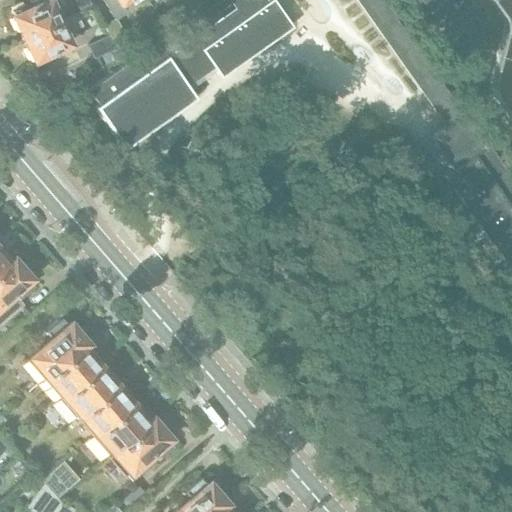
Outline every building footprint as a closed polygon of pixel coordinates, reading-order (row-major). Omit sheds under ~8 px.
[(18,42),(75,14),(75,13),(61,19),(51,0),(40,0),(25,7),(23,3),(8,10),(10,14),(6,16),(18,42)] [(90,5),(86,0),(72,0),(79,11),(90,5)] [(271,0),(267,0),(266,1),(264,0),(249,0),(232,12),(192,37),(182,23),(86,91),(96,104),(92,107),(122,149),(194,98),(186,87),(212,68),(219,78),(291,27),(271,0)] [(413,0),(403,7),(422,35),(437,25),(438,26),(446,20),(454,15),(462,9),(455,0),(413,0)] [(75,14),(18,42),(29,65),(33,63),(35,67),(50,60),(48,56),(72,45),(67,32),(80,26),(75,14)] [(107,34),(115,47),(126,40),(114,17),(102,25),(107,34)] [(115,47),(107,34),(85,44),(92,58),(115,48),(115,47)] [(511,184),(510,185),(504,176),(505,174),(505,173),(503,171),(501,172),(494,162),(495,161),(495,159),(494,158),(492,158),(461,114),(428,138),(450,169),(441,175),(511,276),(511,184)] [(25,230),(16,238),(23,246),(32,238),(25,230)] [(0,267),(9,259),(8,257),(7,254),(3,250),(0,248),(0,267)] [(9,259),(0,267),(0,304),(5,310),(16,301),(15,299),(31,286),(25,280),(26,278),(24,276),(24,273),(20,268),(16,267),(9,259)] [(460,304),(470,299),(467,295),(458,300),(460,304)] [(24,359),(41,379),(83,343),(75,335),(74,332),(70,327),(67,326),(66,324),(64,325),(58,318),(42,331),(48,338),(24,359)] [(58,397),(99,362),(98,360),(97,357),(93,352),(90,351),(83,343),(41,379),(58,397)] [(58,397),(74,416),(116,381),(114,379),(113,376),(109,371),(106,370),(99,362),(58,397)] [(74,416),(91,435),(132,400),(130,398),(129,395),(125,390),(122,389),(116,381),(74,416)] [(107,454),(149,419),(147,417),(146,414),(142,409),(139,408),(132,400),(91,435),(107,454)] [(187,417),(179,423),(187,433),(195,426),(187,417)] [(149,419),(107,454),(104,456),(111,463),(104,470),(108,475),(115,469),(122,478),(125,476),(131,482),(156,461),(154,459),(170,446),(164,439),(165,438),(163,436),(162,432),(158,428),(155,427),(149,419)] [(46,471),(37,462),(30,469),(39,479),(46,471)] [(67,488),(53,472),(42,482),(56,498),(67,488)] [(40,482),(31,475),(25,482),(34,489),(40,482)] [(211,511),(222,503),(215,495),(214,491),(210,487),(207,486),(205,483),(203,484),(197,477),(182,491),(188,498),(171,511),(211,511)] [(23,508),(28,511),(46,511),(56,498),(42,482),(23,508)] [(56,498),(46,511),(70,511),(72,510),(72,509),(60,503),(56,498)] [(101,511),(119,511),(112,503),(101,511)] [(211,511),(230,511),(229,511),(222,503),(211,511)]
